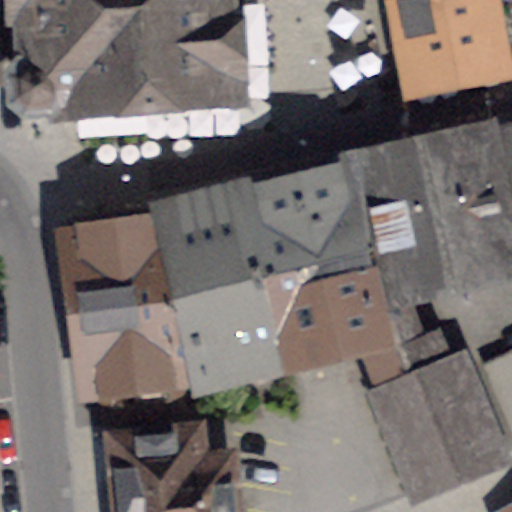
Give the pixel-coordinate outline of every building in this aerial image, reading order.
[(20,0),(20,1),(17,1),(18,6),(21,6),(29,94),(24,94),(25,109),(37,108),(37,105),(67,103),(67,106),(75,106),(75,102),(221,91),(222,94),(230,93),(221,3),(233,2),(234,0),(20,0)] [(393,0),(393,1),(389,2),(405,85),(508,65),(495,0),(393,0)] [(368,181),(350,185),(365,253),(375,296),(511,266),(511,222),(496,154),(486,157),(482,142),(365,168),(368,181)] [(347,173),(250,196),(272,276),(365,253),(350,185),(347,173)] [(160,228),(175,298),(272,276),(250,196),(158,217),(160,228)] [(92,389),(191,375),(175,298),(160,228),(72,239),(92,389)] [(272,276),(290,357),(362,339),(383,333),(380,323),(375,296),(365,253),(272,276)] [(290,357),(272,276),(175,298),(191,375),(194,387),(287,358),(290,357)] [(362,339),(409,461),(485,430),(457,363),(443,369),(430,340),(421,343),(410,311),(380,323),(383,333),(362,339)] [(511,426),(511,357),(486,369),(511,426)] [(497,459),(485,430),(409,461),(420,491),(497,459)] [(246,511),(246,501),(233,502),(229,460),(199,463),(196,433),(115,441),(122,511),(246,511)]
